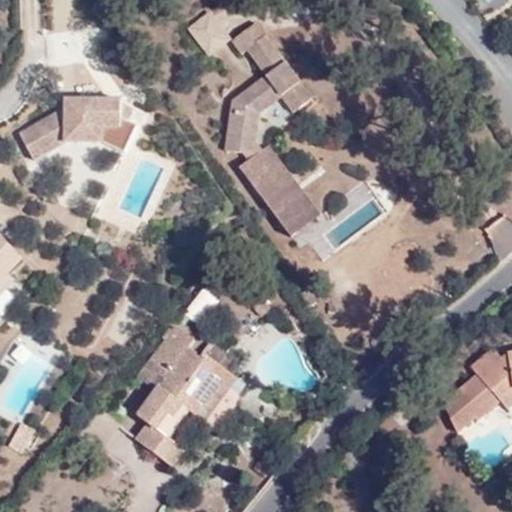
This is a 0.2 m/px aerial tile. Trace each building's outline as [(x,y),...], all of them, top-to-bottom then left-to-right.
[(209,10),(187,25),(207,54),(229,39),(209,10)] [(313,99),(257,24),(232,43),(242,55),(248,50),(269,78),(233,103),(226,153),(253,156),(258,115),(283,97),(295,114),(313,99)] [(121,147),(121,105),(64,104),(64,111),(18,137),(40,177),(73,160),(65,146),(121,147)] [(282,218),(307,201),(272,151),(247,169),(282,218)] [(282,218),(293,233),(318,216),(307,201),(282,218)] [(511,220),(506,213),(485,230),(504,253),(511,246),(511,220)] [(0,281),(9,273),(22,259),(0,236),(0,281)] [(0,296),(15,281),(9,273),(0,281),(0,296)] [(196,323),(218,297),(203,285),(181,311),(196,323)] [(309,308),(318,303),(310,290),(302,295),(309,308)] [(221,384),(201,369),(209,358),(205,354),(203,357),(190,348),(196,342),(177,328),(153,362),(164,371),(170,375),(165,381),(167,384),(162,389),(160,387),(138,417),(149,425),(137,441),(173,469),(186,451),(170,439),(190,412),(197,418),(221,384)] [(234,361),(217,348),(209,358),(227,371),(234,361)] [(503,362),(495,352),(490,356),(498,367),(503,362)] [(500,403),(511,393),(511,356),(510,357),(503,362),(498,367),(490,356),(473,370),(479,377),(444,405),(456,434),(474,420),(476,422),(500,403)] [(231,391),(239,380),(227,371),(209,358),(201,369),(221,384),(197,418),(206,425),(231,391)] [(150,376),(157,381),(164,371),(153,362),(141,378),(146,381),(150,376)] [(157,381),(155,383),(160,387),(162,389),(167,384),(165,381),(170,375),(164,371),(157,381)] [(240,397),(231,391),(206,425),(217,432),(240,397)] [(511,393),(500,403),(506,411),(511,406),(511,393)]
